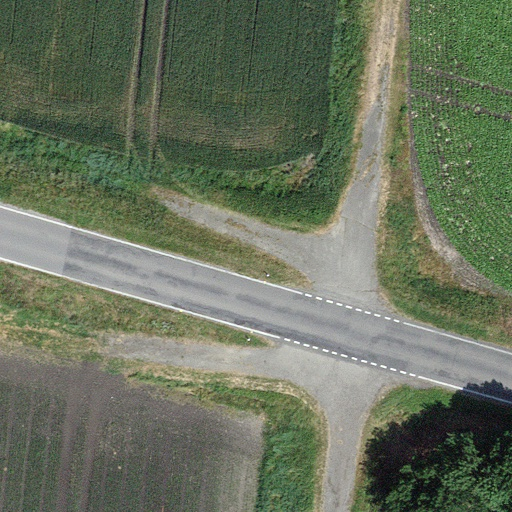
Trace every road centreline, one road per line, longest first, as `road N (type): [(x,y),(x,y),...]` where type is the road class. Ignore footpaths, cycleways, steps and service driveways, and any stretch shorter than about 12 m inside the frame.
road 1 (tertiary): [(0,240),(511,383)]
road 2 (track): [(0,145),(346,280),(339,335)]
road 3 (track): [(346,280),(398,0)]
